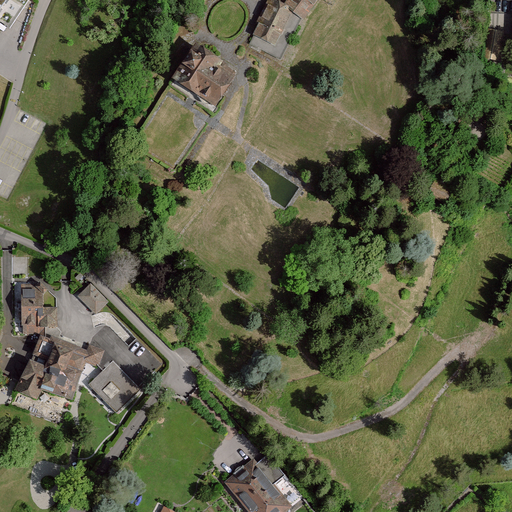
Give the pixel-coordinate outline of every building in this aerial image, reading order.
[(0,0),(0,23),(11,31),(31,0),(0,0)] [(271,0),(255,36),(276,45),(292,9),(271,0)] [(283,0),(283,1),(308,20),(322,0),(283,0)] [(177,80),(219,107),(242,74),(200,46),(177,80)] [(456,186),(438,177),(428,198),(446,206),(456,186)] [(44,282),(18,284),(19,330),(56,327),(60,296),(44,282)] [(80,295),(97,314),(111,301),(94,282),(80,295)] [(85,348),(44,331),(20,390),(65,408),(85,358),(99,364),(106,348),(91,342),(85,348)] [(259,456),(225,482),(248,511),(284,511),(296,503),(259,456)]
